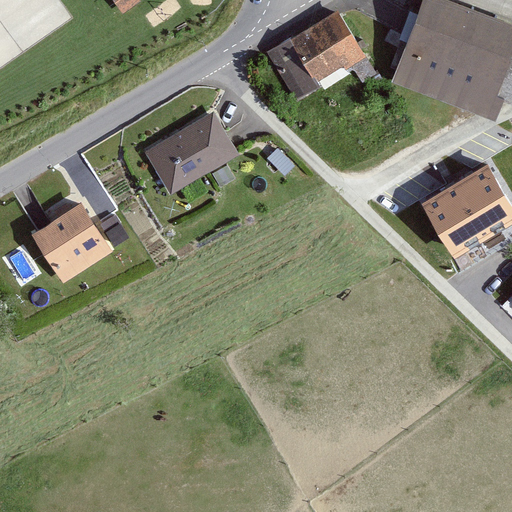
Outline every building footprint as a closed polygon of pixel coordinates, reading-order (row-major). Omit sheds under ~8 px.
[(140,0),(113,0),(123,14),(141,1),(140,0)] [(511,99),(511,25),(444,0),(424,0),(394,80),(489,116),(497,94),(511,100),(511,99)] [(347,10),(299,36),(324,81),(371,55),(347,10)] [(146,150),(169,193),(236,156),(213,114),(146,150)] [(511,222),(511,205),(490,169),(424,208),(453,257),(511,222)] [(112,252),(84,204),(38,231),(66,279),(112,252)]
